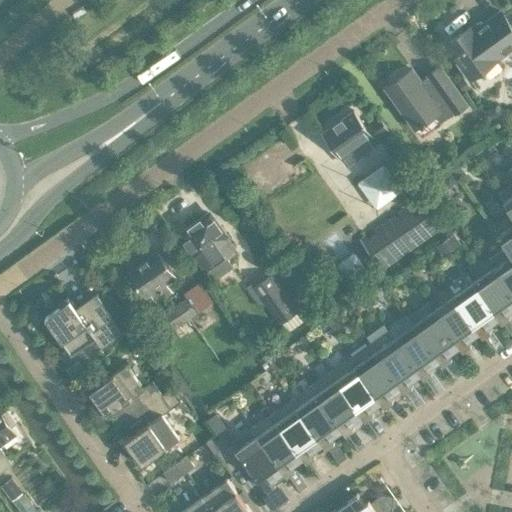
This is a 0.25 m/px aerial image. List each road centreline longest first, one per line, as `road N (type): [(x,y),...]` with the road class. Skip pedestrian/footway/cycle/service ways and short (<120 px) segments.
road 1 (unclassified): [(0,289),(401,0)]
road 2 (secondary): [(250,0),(122,88),(0,137)]
road 3 (secondary): [(0,252),(57,192),(161,108),(170,85)]
road 4 (secondary): [(13,183),(170,85)]
road 5 (residential): [(383,446),(511,354)]
road 6 (residential): [(143,511),(56,392)]
road 7 (secondary): [(170,85),(289,0)]
